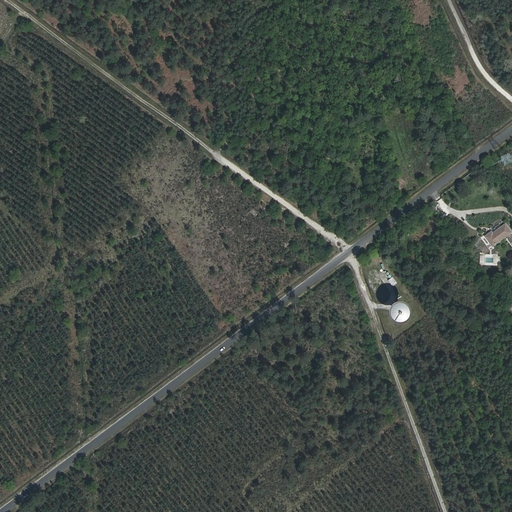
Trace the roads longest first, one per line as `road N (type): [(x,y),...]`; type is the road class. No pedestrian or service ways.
road 1 (tertiary): [(0,509),(511,126)]
road 2 (track): [(346,246),(8,0)]
road 3 (track): [(442,511),(350,242)]
